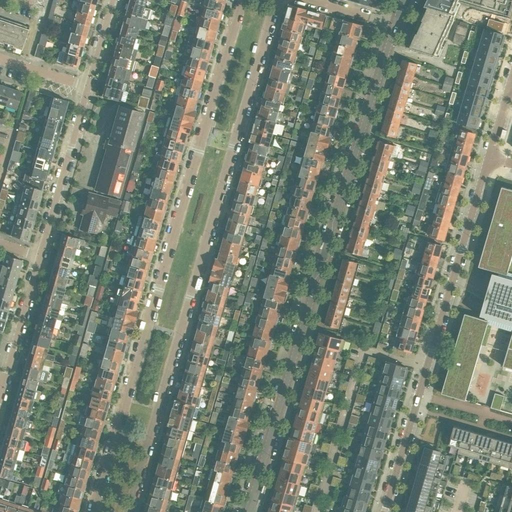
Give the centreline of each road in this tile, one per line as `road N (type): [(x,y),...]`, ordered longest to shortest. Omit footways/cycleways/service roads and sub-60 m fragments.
road 1 (residential): [(242,0),(92,511)]
road 2 (residential): [(130,511),(276,0)]
road 3 (tertiary): [(248,511),(395,25)]
road 4 (residential): [(489,157),(383,511)]
road 5 (residential): [(39,257),(86,85)]
road 6 (residential): [(1,395),(39,257)]
